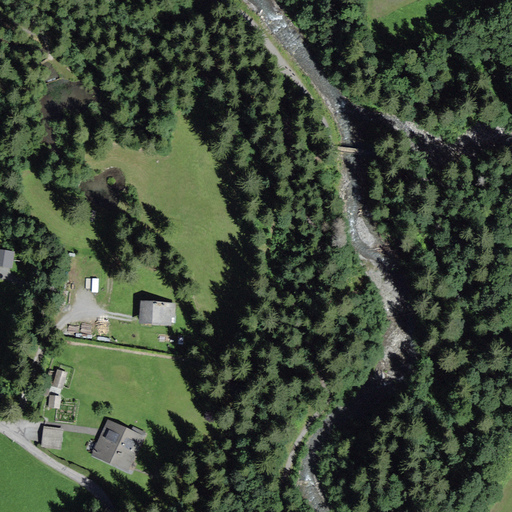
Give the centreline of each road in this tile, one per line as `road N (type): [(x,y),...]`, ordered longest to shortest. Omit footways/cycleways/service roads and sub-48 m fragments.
road 1 (track): [(133,318),(84,314),(59,327),(9,433)]
road 2 (residential): [(0,428),(125,511)]
